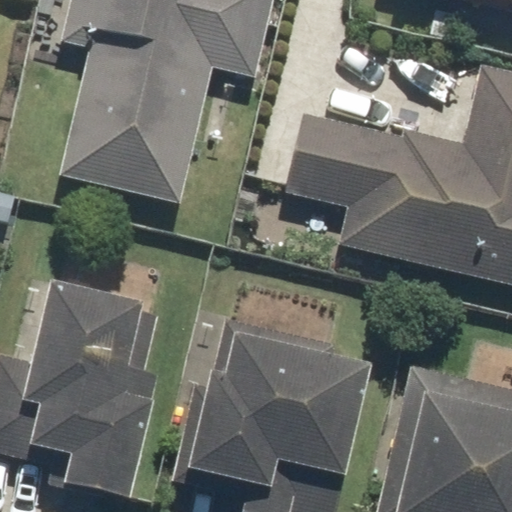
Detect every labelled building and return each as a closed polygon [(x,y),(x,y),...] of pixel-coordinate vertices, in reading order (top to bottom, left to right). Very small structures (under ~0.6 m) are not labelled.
[(62,0),(51,54),(78,59),(50,189),(179,217),(208,80),(251,89),(270,0),(62,0)] [(511,0),(394,0),(511,27),(511,0)] [(333,255),(511,298),(511,84),(476,76),(456,161),(295,122),(275,202),(342,218),(333,255)] [(38,505),(68,511),(118,511),(161,330),(34,301),(18,368),(0,364),(0,468),(44,479),(38,505)] [(330,355),(214,329),(201,388),(187,385),(163,493),(236,509),(235,511),(329,511),(358,384),(325,377),(330,355)] [(511,511),(511,401),(403,376),(370,511),(511,511)]
